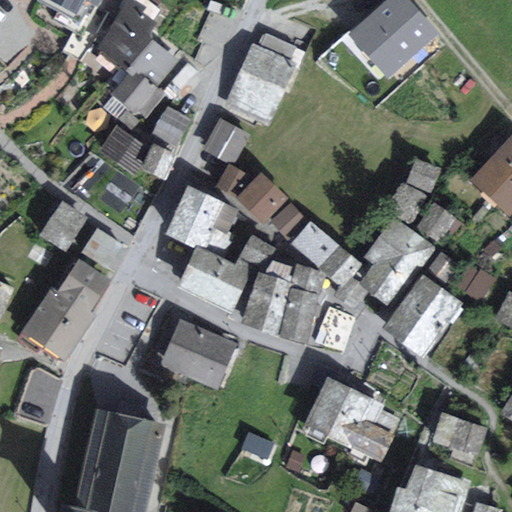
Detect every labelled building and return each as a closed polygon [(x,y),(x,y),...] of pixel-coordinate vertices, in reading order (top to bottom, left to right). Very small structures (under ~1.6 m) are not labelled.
[(52,0),(62,5),(54,19),(80,33),(97,0),(52,0)] [(145,0),(123,0),(101,48),(132,73),(114,93),(142,117),(161,94),(154,88),(174,61),(145,34),(154,22),(150,19),(157,9),(145,0)] [(231,0),(201,0),(225,12),(231,0)] [(384,0),(337,48),(377,86),(427,34),(391,0),(384,0)] [(216,107),(267,129),(295,64),(246,42),(216,107)] [(188,120),(168,109),(155,132),(175,143),(188,120)] [(207,148),(232,161),(246,135),(221,121),(207,148)] [(131,171),(147,148),(117,129),(102,151),(131,171)] [(511,143),(500,136),(456,203),(511,239),(511,143)] [(173,156),(154,146),(144,165),(163,175),(173,156)] [(404,155),(394,179),(427,192),(438,168),(404,155)] [(264,175),(234,207),(257,229),(287,196),(264,175)] [(382,218),(404,232),(423,201),(400,187),(382,218)] [(223,231),(233,211),(189,189),(169,231),(222,257),(232,236),(223,231)] [(453,216),(432,201),(412,231),(434,247),(453,216)] [(63,261),(84,222),(56,207),(35,247),(63,261)] [(101,218),(84,247),(117,267),(134,238),(101,218)] [(301,222),(285,243),(314,264),(330,243),(301,222)] [(424,254),(385,228),(363,261),(372,267),(355,293),(385,312),(424,254)] [(251,239),(242,256),(263,268),(272,251),(251,239)] [(179,286),(231,312),(253,268),(240,262),(237,270),(196,250),(179,286)] [(360,263),(336,252),(322,286),(346,296),(360,263)] [(266,277),(260,275),(246,321),(274,330),(290,270),(272,263),(266,277)] [(85,319),(106,281),(77,265),(57,306),(85,319)] [(322,275),(298,268),(280,334),(306,340),(322,275)] [(460,304),(424,279),(389,327),(424,353),(460,304)] [(511,327),(511,287),(508,286),(492,318),(511,327)] [(0,320),(9,293),(0,290),(0,320)] [(57,380),(86,328),(35,300),(6,353),(57,380)] [(232,345),(183,324),(167,363),(215,384),(232,345)] [(402,418),(325,382),(303,428),(380,465),(402,418)] [(511,397),(503,412),(511,418),(511,397)] [(472,459),(484,426),(445,411),(432,445),(472,459)] [(140,511),(159,429),(101,416),(79,511),(140,511)] [(456,511),(466,484),(418,468),(408,493),(400,490),(393,511),(456,511)]
